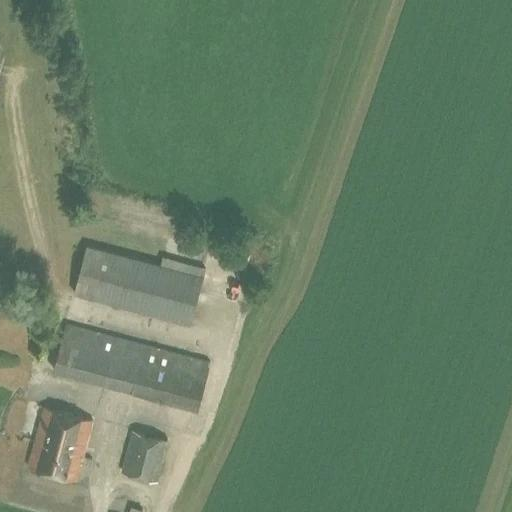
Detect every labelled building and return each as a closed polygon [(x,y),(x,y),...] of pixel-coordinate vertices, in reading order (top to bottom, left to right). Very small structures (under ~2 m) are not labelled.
[(0,46),(9,50),(14,37),(0,31),(0,46)] [(27,67),(33,78),(49,70),(43,59),(27,67)] [(58,108),(39,117),(42,124),(61,115),(58,108)] [(74,292),(191,323),(203,275),(205,267),(163,256),(161,264),(87,244),(74,292)] [(54,370),(198,408),(210,361),(66,323),(54,370)] [(28,466),(77,479),(92,419),(44,406),(28,466)] [(122,471),(157,480),(168,439),(133,430),(122,471)]
